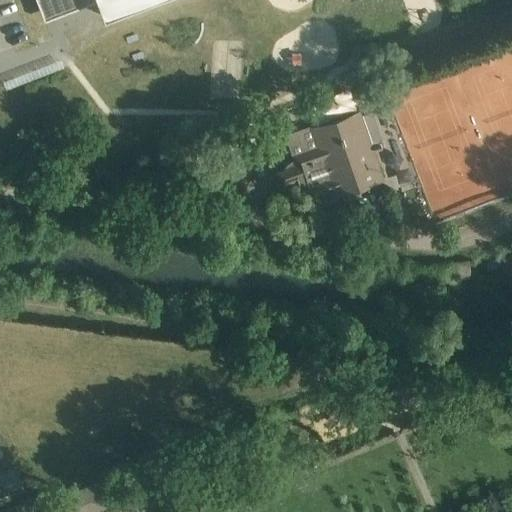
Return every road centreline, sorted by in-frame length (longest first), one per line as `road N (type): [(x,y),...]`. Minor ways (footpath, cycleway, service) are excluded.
road 1 (unclassified): [(0,195),(449,245),(511,223)]
road 2 (track): [(0,321),(226,343)]
